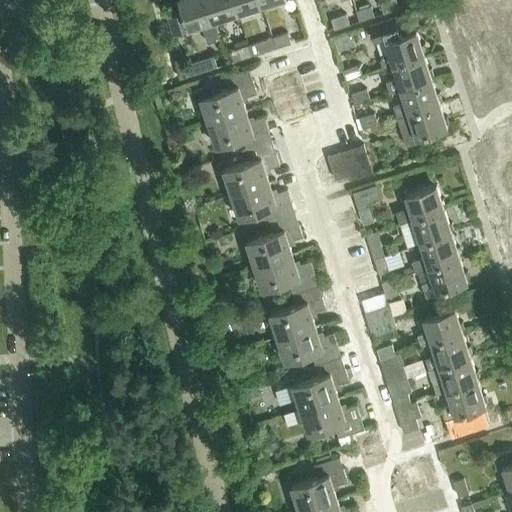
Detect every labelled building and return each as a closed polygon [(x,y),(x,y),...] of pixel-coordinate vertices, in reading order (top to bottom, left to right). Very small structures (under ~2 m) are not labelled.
[(219,38),(213,21),(206,0),(178,0),(182,11),(168,15),(174,34),(202,25),(208,42),(219,38)] [(206,0),(213,21),(237,13),(232,0),(206,0)] [(232,0),(237,13),(261,5),(258,0),(232,0)] [(386,0),(380,2),(384,12),(399,7),(396,0),(386,0)] [(356,9),(359,20),(374,16),(371,5),(356,9)] [(346,13),(331,18),(334,28),(350,23),(346,13)] [(393,64),(424,54),(416,29),(401,34),(395,16),(369,25),(374,39),(384,36),(385,39),(390,55),(380,58),(383,67),(393,64)] [(291,42),(287,31),(272,37),(275,47),(291,42)] [(251,55),(266,50),(263,39),(248,44),(251,55)] [(226,63),(242,58),(238,47),(223,52),(226,63)] [(401,90),(432,79),(424,54),(393,64),(397,77),(387,81),(390,93),(401,90)] [(217,66),(214,55),(183,65),(186,75),(217,66)] [(359,63),(344,68),(347,79),(362,74),(359,63)] [(202,96),(210,121),(245,110),(241,97),(257,92),(249,67),(222,76),(226,88),(202,96)] [(400,115),(439,102),(432,79),(401,90),(405,101),(394,104),(397,116),(400,115)] [(370,98),(367,87),(351,93),(355,103),(370,98)] [(439,102),(400,115),(397,116),(406,146),(419,142),(417,137),(447,127),(439,102)] [(249,122),(245,110),(210,121),(218,145),(242,138),(245,148),(272,140),(264,117),(249,122)] [(363,127),(378,123),(374,112),(359,116),(363,127)] [(233,193),(269,182),(265,170),(280,165),(272,140),(245,148),(249,161),(225,169),(233,193)] [(340,150),(347,175),(349,180),(373,172),(363,142),(340,150)] [(335,179),(347,175),(340,150),(327,154),(335,179)] [(269,182),(233,193),(241,218),(265,210),(269,222),(295,213),(288,189),(272,194),(269,182)] [(352,191),(363,223),(373,220),(367,202),(381,198),(376,184),(352,191)] [(413,219),(444,208),(436,184),(405,194),(410,207),(396,211),(400,223),(413,219)] [(421,242),(452,232),(444,208),(413,219),(421,242)] [(248,241),(256,266),(292,254),(288,241),(302,236),(295,213),(269,222),(273,233),(248,241)] [(371,248),(374,257),(384,254),(381,245),(376,230),(366,233),(370,248),(371,248)] [(415,271),(429,266),(460,256),(452,232),(421,242),(425,255),(411,260),(415,271)] [(292,294),(318,285),(311,261),(295,265),(292,254),(256,266),(263,290),(288,282),(292,294)] [(389,269),(384,254),(374,257),(378,273),(389,269)] [(460,256),(429,266),(433,280),(422,284),(426,296),(437,292),(468,282),(460,256)] [(386,297),(397,293),(392,278),(381,281),(386,297)] [(278,337),(314,325),(311,314),(326,309),(318,285),(292,294),(295,304),(271,312),(278,337)] [(369,323),(393,315),(389,303),(365,311),(369,323)] [(432,341),(463,332),(455,307),(424,317),(428,330),(417,334),(421,345),(432,341)] [(250,308),(227,315),(232,329),(255,321),(250,308)] [(393,315),(369,323),(372,335),(397,327),(393,315)] [(314,363),(340,355),(333,333),(318,338),(314,325),(278,337),(286,361),(311,353),(314,363)] [(440,366),(470,356),(463,332),(432,341),(436,355),(425,358),(428,369),(440,365),(440,366)] [(395,354),(392,343),(376,348),(380,359),(395,354)] [(294,385),(301,409),(337,397),(334,386),(349,381),(340,355),(314,363),(318,377),(294,385)] [(447,390),(478,380),(470,356),(440,366),(443,375),(431,379),(436,394),(447,390)] [(400,367),(384,372),(388,383),(403,377),(400,367)] [(478,380),(447,390),(452,403),(440,407),(444,418),(486,405),(478,380)] [(396,407),(411,402),(407,391),(392,396),(396,407)] [(337,397),(301,409),(309,434),(334,426),(340,446),(353,442),(350,432),(364,428),(357,405),(341,410),(337,397)] [(411,402),(396,407),(403,432),(419,427),(415,416),(422,414),(417,400),(411,402)] [(510,491),(511,490),(511,448),(491,456),(495,469),(502,467),(510,491)] [(299,509),(336,497),(332,485),(347,480),(339,455),(313,464),(316,476),(291,484),(299,509)] [(464,477),(452,480),(457,496),(468,492),(464,477)] [(357,511),(355,504),(340,509),(336,497),(299,509),(299,511),(357,511)] [(460,505),(462,511),(474,511),(471,502),(460,505)]
